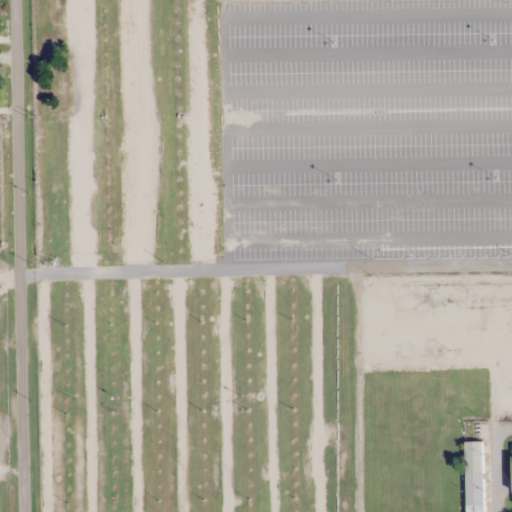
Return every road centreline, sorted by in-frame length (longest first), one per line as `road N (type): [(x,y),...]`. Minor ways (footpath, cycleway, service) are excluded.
road 1 (residential): [(27,511),(21,0)]
road 2 (residential): [(361,511),(361,257),(511,257)]
